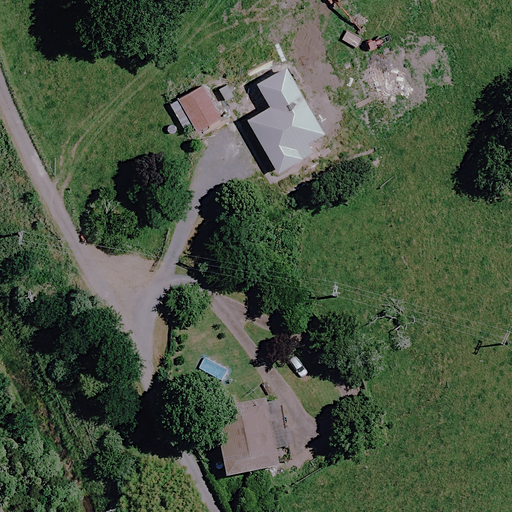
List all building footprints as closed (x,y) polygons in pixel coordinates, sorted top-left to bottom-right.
[(309,28),(293,35),(303,55),(318,47),(309,28)] [(235,99),(223,76),(221,72),(209,79),(214,87),(204,93),(201,89),(178,101),(174,94),(163,100),(167,107),(179,129),(190,123),(195,133),(218,120),(213,111),(235,99)] [(332,144),(314,112),(329,104),(319,86),(305,94),(293,74),(235,107),(274,176),(332,144)] [(123,263),(100,252),(93,267),(117,277),(123,263)] [(278,469),(275,451),(298,446),(295,432),(286,433),(281,405),(266,408),(267,412),(216,422),(227,479),(278,469)]
